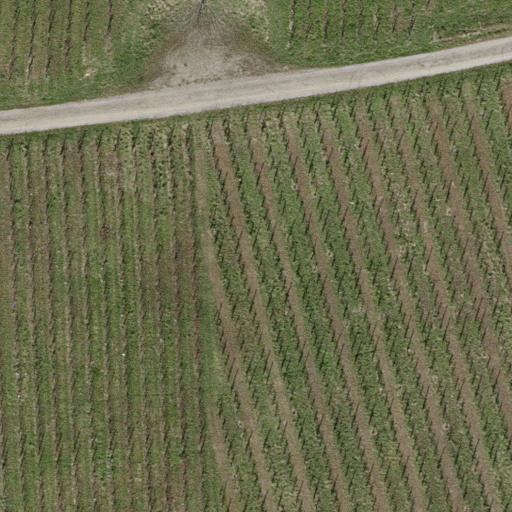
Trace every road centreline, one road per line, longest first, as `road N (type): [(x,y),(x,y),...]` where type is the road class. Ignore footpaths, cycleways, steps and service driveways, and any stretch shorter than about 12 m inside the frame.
road 1 (track): [(201,104),(511,49)]
road 2 (track): [(201,104),(0,123)]
